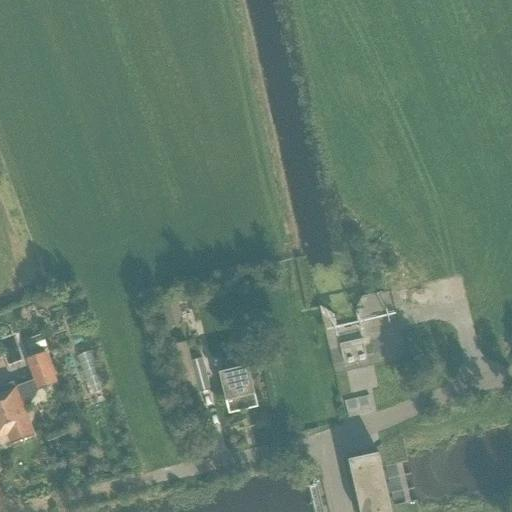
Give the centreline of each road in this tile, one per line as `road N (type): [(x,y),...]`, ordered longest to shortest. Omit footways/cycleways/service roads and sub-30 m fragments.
road 1 (unclassified): [(28,511),(326,439)]
road 2 (unclassified): [(326,439),(511,377)]
